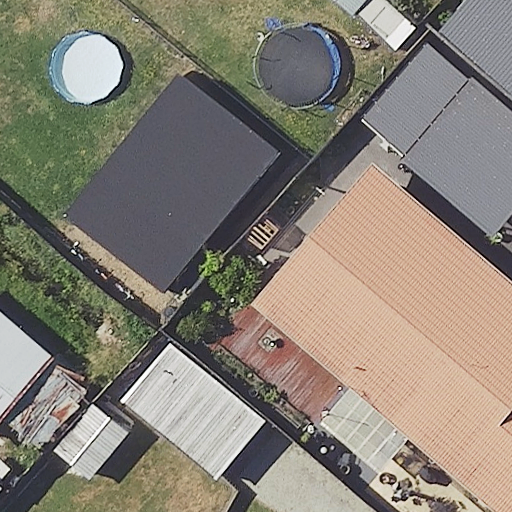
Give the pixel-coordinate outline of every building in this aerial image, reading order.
[(511,0),(484,0),(456,33),(511,82),(511,0)] [(511,224),(511,100),(442,39),(370,120),(502,236),(511,224)] [(290,153),(193,74),(79,213),(176,292),(290,153)] [(511,511),(511,269),(385,160),(264,300),(509,511),(511,511)] [(62,356),(0,303),(0,429),(10,417),(62,356)] [(275,424),(179,341),(130,397),(225,480),(275,424)] [(100,387),(62,356),(10,417),(48,449),(100,387)] [(138,432),(103,403),(63,450),(97,479),(138,432)] [(0,498),(11,486),(0,476),(0,498)]
